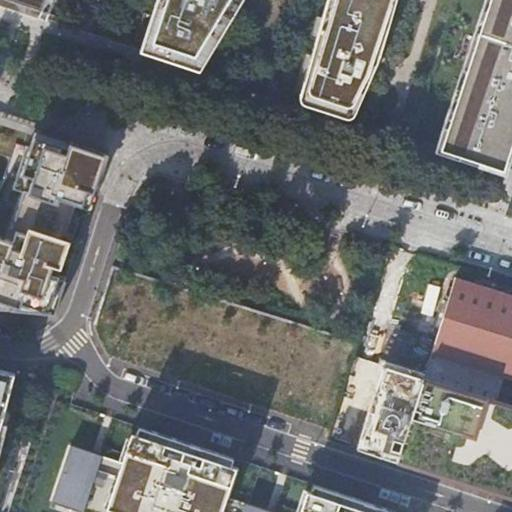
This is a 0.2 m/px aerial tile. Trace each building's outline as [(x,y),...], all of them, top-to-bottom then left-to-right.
[(0,0),(0,3),(45,19),(53,0),(0,0)] [(158,0),(142,51),(199,70),(240,0),(158,0)] [(330,0),(301,98),(304,104),(343,117),(351,118),(355,113),(377,64),(396,0),(330,0)] [(511,0),(489,0),(440,149),(503,170),(511,141),(511,0)] [(108,153),(70,140),(68,147),(34,136),(30,147),(27,146),(13,189),(24,192),(12,228),(16,230),(12,241),(0,236),(0,309),(55,315),(67,278),(57,274),(67,245),(62,244),(75,203),(82,206),(87,191),(95,193),(108,153)] [(57,274),(67,278),(80,239),(78,238),(91,198),(93,199),(95,193),(87,191),(82,206),(75,203),(62,244),(67,245),(57,274)] [(511,295),(456,278),(431,354),(511,379),(511,295)] [(511,405),(423,379),(431,354),(396,343),(362,451),(406,465),(511,498),(511,405)] [(0,426),(13,373),(0,369),(0,426)] [(56,504),(80,511),(398,511),(363,500),(315,484),(312,493),(307,492),(300,511),(269,511),(228,498),(237,469),(232,467),(235,457),(188,442),(142,426),(139,435),(135,434),(125,464),(97,454),(75,447),(56,504)]
